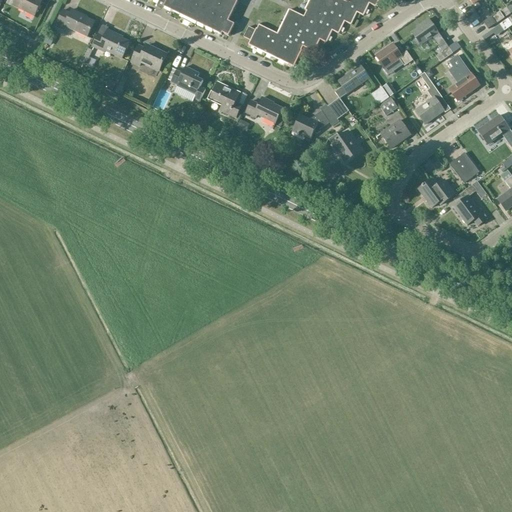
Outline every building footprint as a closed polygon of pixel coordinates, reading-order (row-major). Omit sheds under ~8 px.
[(12,7),(34,17),(42,1),(38,0),(9,0),(7,5),(12,7)] [(226,38),(226,37),(228,38),(234,25),(229,23),(239,3),(233,0),(311,0),(306,11),(307,12),(304,18),(290,10),(278,35),(259,26),(257,29),(256,29),(255,31),(249,28),(244,38),(250,41),(248,45),(294,68),(302,51),(300,50),(302,47),(314,53),(320,40),(327,43),(332,32),(339,35),(345,23),(351,26),(357,13),(363,16),(369,5),(376,8),(379,0),(153,0),(159,3),(160,1),(165,4),(163,8),(226,38)] [(481,7),(478,3),(482,0),(468,0),(473,6),(472,7),(475,11),(481,7)] [(71,10),(70,14),(63,11),(56,26),(64,30),(66,27),(86,37),(93,22),(86,19),(86,17),(71,10)] [(500,12),(495,16),(500,22),(505,19),(500,12)] [(465,17),(470,28),(477,24),(472,14),(465,17)] [(488,30),(497,24),(500,22),(495,16),(492,18),(484,24),(488,30)] [(508,20),(503,23),(508,29),(511,26),(511,25),(511,17),(508,20)] [(453,54),(438,33),(429,20),(422,24),(423,26),(412,34),(421,46),(432,38),(443,53),(437,57),(440,63),(453,54)] [(496,36),(504,31),(505,32),(508,29),(503,23),(500,25),(492,31),(496,36)] [(92,47),(104,53),(105,52),(121,60),(129,43),(122,39),(122,38),(107,30),(103,38),(97,35),(92,47)] [(376,56),(385,69),(399,59),(405,67),(413,60),(407,51),(401,56),(393,44),(376,56)] [(131,63),(139,67),(141,63),(159,72),(166,56),(146,46),(144,49),(138,46),(131,63)] [(88,48),(81,62),(86,64),(93,50),(88,48)] [(453,68),(449,71),(458,84),(449,90),(457,102),(474,90),(467,80),(472,76),(459,56),(449,62),(453,68)] [(170,83),(196,95),(194,99),(200,102),(205,90),(200,88),(203,81),(197,78),(199,74),(185,67),(181,74),(176,71),(170,83)] [(335,93),(339,99),(340,100),(369,79),(361,67),(339,82),(342,88),(335,93)] [(433,99),(415,112),(425,126),(445,112),(438,103),(443,100),(425,74),(420,77),(429,90),(427,92),(433,99)] [(123,88),(128,78),(124,77),(115,93),(122,96),(123,88)] [(112,91),(116,85),(109,82),(105,88),(112,91)] [(210,99),(223,105),(220,111),(235,118),(241,106),(235,103),(239,93),(218,83),(210,99)] [(389,98),(382,89),(376,93),(383,102),(389,98)] [(245,113),(256,118),(257,116),(275,124),(282,109),(270,103),(270,102),(262,98),(259,105),(251,102),(245,113)] [(398,108),(391,98),(379,107),(386,117),(398,108)] [(339,99),(328,107),(338,120),(349,112),(340,100),(339,99)] [(338,120),(328,107),(327,105),(320,110),(322,112),(321,112),(309,121),(300,116),(292,132),(305,139),(303,143),(308,146),(314,133),(317,134),(321,132),(320,130),(329,123),(330,123),(333,127),(339,123),(338,120)] [(500,117),(478,132),(487,145),(509,130),(500,117)] [(240,121),(237,128),(246,132),(249,125),(245,123),(240,121)] [(400,122),(380,135),(391,150),(410,136),(400,122)] [(337,135),(329,140),(345,163),(361,152),(348,132),(339,138),(337,135)] [(441,150),(446,158),(451,155),(447,147),(441,150)] [(465,154),(459,158),(474,178),(479,173),(465,154)] [(459,158),(450,165),(464,185),(474,178),(459,158)] [(511,177),(508,171),(500,177),(505,183),(511,177)] [(511,177),(505,183),(511,191),(497,201),(506,212),(511,207),(511,177)] [(432,209),(439,204),(441,206),(454,196),(444,181),(437,186),(432,180),(418,190),(432,209)] [(479,207),(476,209),(468,198),(476,192),(472,186),(459,195),(463,200),(453,208),(467,226),(474,221),(478,227),(488,219),(479,207)]
